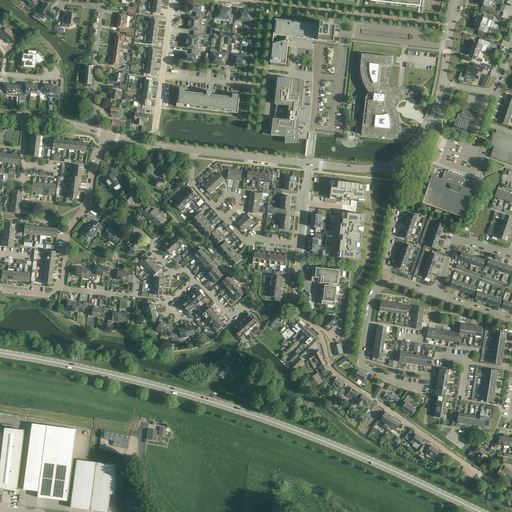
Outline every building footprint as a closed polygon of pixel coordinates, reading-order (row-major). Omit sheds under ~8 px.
[(33,8),(34,7),(37,3),(34,1),(34,0),(24,0),(29,4),(29,5),(33,8)] [(481,8),(488,11),(492,12),(494,9),(487,7),(489,0),(479,0),(478,4),(484,6),(483,8),(481,8),(481,9),(481,8)] [(44,3),(42,7),(39,11),(46,16),(46,15),(54,20),(58,14),(51,10),(50,9),(51,7),(44,3)] [(196,12),(196,15),(203,16),(203,12),(201,12),(202,6),(198,5),(199,5),(195,4),(195,5),(191,5),(191,6),(190,6),(190,10),(191,10),(191,11),(196,12)] [(223,21),(225,8),(223,8),(223,7),(219,7),(218,14),(215,13),(214,20),(223,21)] [(227,9),(225,8),(223,21),(229,21),(229,24),(232,24),(234,15),(233,15),(230,15),(231,8),(227,8),(227,9)] [(245,21),(246,11),(244,10),(240,9),(239,16),(236,16),(236,15),(235,22),(245,23),(245,21)] [(248,11),(246,11),(245,21),(251,22),(250,24),(254,24),(255,17),(254,17),(254,18),(251,17),(252,11),(248,10),(248,11)] [(75,14),(67,13),(67,19),(63,19),(62,27),(69,28),(70,24),(74,25),(74,23),(79,24),(80,18),(75,17),(75,14)] [(127,22),(128,15),(119,14),(118,21),(127,22)] [(491,28),(493,22),(495,17),(486,14),(485,18),(478,16),(476,22),(491,28)] [(202,25),(203,16),(196,15),(196,18),(189,17),(189,21),(189,22),(189,23),(202,25)] [(273,41),(270,63),(286,65),(286,64),(286,59),(288,48),(288,47),(288,46),(288,42),(289,38),(301,39),(314,40),(327,42),(327,41),(326,41),(327,36),(327,31),(328,28),(328,26),(323,25),(324,22),(320,21),(320,22),(321,22),(321,25),(320,25),(295,22),(294,22),(294,20),(295,20),(293,20),(284,19),(287,20),(287,21),(284,21),(282,20),(275,20),(273,41)] [(119,31),(126,32),(133,33),(134,29),(126,28),(127,22),(118,21),(118,28),(121,29),(120,31),(119,31)] [(479,35),(484,37),(487,38),(489,34),(487,33),(489,27),(491,28),(476,22),(475,26),(474,29),(480,31),(479,35)] [(194,30),(194,33),(201,34),(202,25),(189,23),(189,25),(188,25),(188,30),(194,30)] [(0,25),(0,34),(0,35),(3,37),(9,43),(16,37),(9,30),(6,28),(4,30),(0,25)] [(187,42),(197,43),(198,37),(202,38),(203,34),(201,34),(194,33),(194,36),(187,36),(186,40),(187,40),(187,42)] [(117,34),(116,41),(124,42),(125,42),(126,37),(125,37),(125,35),(117,34)] [(473,42),(470,48),(480,51),(482,45),(488,47),(489,43),(481,40),(480,44),(472,41),(471,41),(473,42)] [(124,42),(116,41),(115,48),(120,49),(126,49),(131,50),(132,47),(123,46),(124,42)] [(192,49),(192,52),(198,53),(200,53),(201,50),(199,50),(199,46),(197,46),(197,43),(187,42),(187,44),(186,44),(185,48),(192,49)] [(478,58),(480,51),(470,48),(469,51),(470,52),(469,55),(475,57),(474,61),(482,64),(483,60),(478,58)] [(217,65),(218,65),(220,52),(214,52),(214,49),(211,49),(210,58),(213,58),(212,65),(216,65),(217,65)] [(21,60),(20,68),(21,68),(21,66),(34,68),(34,69),(35,69),(35,68),(34,67),(34,66),(36,64),(36,65),(36,64),(37,63),(38,64),(43,60),(40,56),(38,53),(37,54),(36,53),(36,51),(32,51),(28,51),(28,55),(24,54),(23,54),(23,53),(21,53),(21,54),(22,54),(22,60),(21,60)] [(220,52),(218,65),(220,65),(220,66),(224,66),(225,60),(228,60),(229,53),(229,51),(226,51),(226,53),(220,52)] [(198,53),(192,52),(191,55),(186,54),(186,55),(185,55),(184,60),(185,60),(185,61),(188,61),(188,62),(192,62),(195,62),(196,59),(198,59),(198,53)] [(238,67),(239,67),(241,57),(238,56),(238,54),(231,54),(231,61),(231,60),(234,61),(233,67),(237,68),(238,67)] [(397,111),(394,105),(398,102),(402,98),(406,94),(409,90),(386,87),(388,64),(391,65),(392,58),(362,54),(361,61),(362,61),(362,63),(361,63),(361,69),(361,74),(362,79),(364,85),(366,88),(368,92),(370,93),(368,95),(366,97),(366,98),(369,98),(366,128),(362,128),(362,135),(398,139),(399,132),(398,132),(398,130),(399,131),(399,127),(399,123),(398,117),(397,111)] [(120,56),(114,55),(113,65),(122,66),(123,56),(120,56)] [(241,68),(245,69),(246,62),(249,62),(249,63),(250,56),(247,55),(246,57),(241,57),(239,67),(241,67),(241,68)] [(154,75),(155,69),(148,68),(145,67),(141,67),(131,65),(131,68),(147,70),(147,74),(154,75)] [(465,74),(466,74),(464,78),(471,80),(472,77),(478,80),(479,76),(476,75),(478,71),(482,73),(483,68),(475,65),(474,68),(469,66),(468,68),(467,68),(465,74)] [(84,84),(87,84),(92,85),(93,67),(86,66),(85,74),(82,73),(82,76),(85,76),(84,84)] [(114,81),(119,82),(121,83),(122,82),(124,82),(125,75),(123,75),(123,74),(122,74),(115,73),(114,81)] [(485,75),(481,86),(485,88),(489,76),(485,75)] [(273,118),(271,135),(286,137),(285,143),(299,143),(299,139),(298,120),(297,120),(297,121),(296,121),(294,121),(295,114),(295,107),(298,107),(302,107),(305,81),(278,78),(275,104),(276,105),(275,118),(273,118)] [(21,90),(21,97),(24,97),(25,93),(31,93),(31,84),(25,84),(25,90),(21,90)] [(36,96),(40,96),(40,89),(37,89),(37,85),(31,84),(31,93),(36,94),(36,96)] [(6,89),(2,88),(2,98),(4,98),(6,96),(11,96),(12,85),(6,85),(6,89)] [(11,96),(21,97),(21,90),(18,90),(18,86),(12,85),(11,96)] [(44,94),(49,95),(50,95),(50,86),(44,85),(44,87),(41,87),(41,89),(40,89),(40,96),(40,102),(40,103),(41,99),(43,99),(44,94)] [(50,95),(49,95),(49,97),(55,98),(55,100),(59,100),(60,87),(59,88),(56,87),(56,86),(50,86),(50,95)] [(185,92),(185,89),(186,89),(180,88),(180,89),(180,91),(179,91),(177,104),(181,105),(180,107),(188,108),(189,105),(195,106),(195,109),(203,109),(203,108),(212,110),(212,111),(220,111),(221,109),(227,110),(227,112),(235,113),(235,111),(238,111),(240,98),(238,98),(238,95),(239,95),(233,94),(233,95),(234,95),(233,97),(233,98),(235,98),(234,100),(232,99),(214,97),(214,95),(216,96),(216,95),(214,95),(214,93),(211,93),(212,92),(207,91),(207,95),(207,96),(186,93),(185,94),(183,94),(184,92),(185,92)] [(111,98),(116,99),(119,100),(119,96),(122,96),(122,92),(120,92),(120,91),(117,90),(112,90),(111,98)] [(136,100),(143,102),(143,105),(150,106),(150,100),(144,99),(141,98),(137,98),(136,100)] [(117,118),(118,118),(122,119),(124,109),(117,108),(112,107),(111,113),(113,113),(112,117),(117,118)] [(503,113),(502,116),(510,118),(510,117),(511,117),(511,111),(504,109),(503,108),(502,112),(503,113)] [(137,109),(137,113),(136,113),(135,121),(139,122),(138,125),(143,125),(143,122),(147,123),(149,114),(144,114),(144,113),(142,113),(143,109),(137,109)] [(458,114),(457,116),(452,129),(466,134),(470,121),(474,122),(477,115),(462,109),(460,115),(458,114)] [(507,125),(509,121),(510,118),(502,116),(501,115),(500,119),(501,120),(500,122),(499,122),(498,122),(507,125)] [(494,134),(490,146),(494,147),(491,157),(510,164),(511,164),(511,135),(497,130),(495,134),(494,134)] [(157,163),(152,169),(154,171),(160,166),(157,163)] [(443,211),(454,215),(463,218),(470,197),(474,199),(480,183),(462,177),(463,175),(452,172),(452,173),(431,166),(424,185),(428,186),(422,203),(436,208),(434,213),(441,215),(443,211)] [(228,167),(228,170),(229,170),(228,179),(234,180),(236,168),(235,168),(235,170),(231,170),(231,167),(228,167)] [(110,174),(103,179),(106,183),(107,182),(112,189),(111,189),(112,189),(114,188),(116,191),(121,187),(119,184),(115,178),(118,176),(112,168),(108,171),(110,174)] [(160,168),(155,174),(154,172),(150,176),(156,182),(155,183),(159,187),(164,182),(162,180),(163,179),(159,176),(164,171),(160,168)] [(265,173),(264,182),(263,184),(265,185),(272,185),(273,181),(273,177),(270,176),(271,172),(268,171),(268,174),(265,173)] [(220,185),(225,180),(218,173),(215,176),(213,174),(212,176),(220,185)] [(215,189),(220,185),(212,176),(211,176),(213,178),(210,180),(208,179),(207,180),(215,189)] [(210,194),(215,189),(207,180),(206,181),(208,182),(205,185),(204,183),(201,185),(203,187),(204,186),(210,194)] [(332,180),(330,197),(342,199),(342,200),(349,201),(350,200),(365,201),(367,184),(332,180)] [(283,182),(282,189),(285,189),(291,190),(293,190),(294,184),(285,183),(284,183),(283,182)] [(193,199),(194,201),(196,200),(194,198),(197,195),(190,187),(188,189),(189,191),(187,193),(193,199)] [(134,200),(139,204),(143,199),(138,195),(138,194),(132,189),(124,199),(127,201),(131,204),(134,200)] [(495,197),(498,198),(498,200),(500,201),(501,199),(503,191),(498,189),(495,197)] [(185,195),(183,196),(183,197),(189,203),(190,205),(192,203),(190,201),(193,199),(187,193),(185,191),(183,193),(185,195)] [(506,201),(509,193),(503,191),(501,199),(506,201)] [(249,199),(261,200),(259,199),(259,196),(262,196),(262,193),(260,193),(260,194),(250,192),(249,199)] [(181,198),(179,200),(186,208),(188,207),(186,205),(189,203),(183,197),(183,196),(181,195),(179,196),(181,198)] [(179,200),(177,198),(175,200),(177,202),(175,204),(182,212),(186,208),(179,200)] [(249,199),(249,206),(260,207),(261,206),(258,206),(258,203),(261,203),(261,200),(249,199)] [(148,216),(158,226),(165,220),(159,214),(160,214),(155,209),(153,211),(149,207),(143,213),(147,217),(148,216)] [(200,212),(193,219),(192,220),(196,225),(204,217),(200,212)] [(311,214),(310,220),(322,222),(322,221),(321,221),(321,216),(323,216),(323,212),(318,212),(317,215),(311,214)] [(341,235),(339,258),(358,260),(364,214),(357,214),(344,212),(343,224),(341,224),(340,235),(341,235)] [(410,213),(408,219),(416,222),(418,216),(410,213)] [(253,222),(247,214),(242,219),(250,228),(251,227),(249,226),(252,223),(253,225),(256,223),(254,221),(253,222)] [(208,221),(204,217),(196,225),(200,229),(208,221)] [(250,228),(242,219),(237,223),(243,231),(247,228),(248,229),(250,228)] [(406,225),(414,228),(416,222),(408,219),(406,225)] [(310,220),(310,227),(316,227),(315,230),(321,231),(322,222),(310,220)] [(91,239),(101,225),(95,221),(93,224),(90,222),(87,226),(88,226),(83,233),(91,239)] [(200,229),(204,233),(212,226),(208,221),(200,229)] [(509,229),(511,223),(504,221),(502,226),(509,229)] [(434,228),(442,231),(444,225),(436,222),(434,228)] [(406,225),(404,231),(412,234),(414,228),(406,225)] [(216,230),(212,226),(204,233),(208,238),(209,236),(216,230)] [(507,235),(509,229),(502,226),(500,230),(499,229),(498,232),(507,235)] [(110,227),(105,233),(104,234),(107,236),(107,238),(116,244),(121,237),(112,230),(113,229),(110,227)] [(209,236),(213,240),(222,233),(217,228),(216,230),(209,236)] [(440,237),(442,231),(434,228),(432,234),(440,237)] [(402,237),(409,240),(412,240),(412,238),(410,238),(412,234),(404,231),(402,237)] [(505,241),(507,235),(498,232),(500,232),(499,235),(497,235),(496,237),(493,236),(492,238),(496,240),(497,238),(505,241)] [(222,233),(213,240),(217,245),(225,237),(222,233)] [(130,234),(125,241),(128,244),(125,249),(133,255),(140,245),(133,239),(135,237),(130,234)] [(438,243),(440,237),(432,234),(430,240),(438,243)] [(171,239),(180,248),(182,247),(180,245),(183,243),(175,235),(173,237),(176,239),(174,241),(171,239)] [(308,238),(308,244),(318,245),(319,240),(320,240),(320,236),(315,236),(314,239),(308,238)] [(167,242),(174,250),(175,250),(176,252),(178,251),(177,251),(180,248),(171,239),(169,240),(172,243),(169,245),(167,242)] [(436,249),(438,243),(430,240),(428,246),(436,249)] [(222,253),(230,246),(226,241),(223,244),(218,249),(222,253)] [(174,250),(167,242),(165,244),(167,246),(165,248),(172,256),(174,254),(172,253),(174,250)] [(403,249),(411,252),(413,246),(405,243),(403,249)] [(308,244),(307,250),(313,251),(313,254),(318,255),(319,251),(317,251),(318,245),(308,244)] [(226,258),(234,250),(230,246),(222,253),(226,258)] [(194,250),(190,254),(192,256),(193,256),(197,260),(205,253),(201,248),(201,249),(200,249),(199,251),(197,248),(196,248),(194,250)] [(403,249),(401,255),(408,258),(411,252),(403,249)] [(234,250),(226,258),(230,262),(238,254),(234,250)] [(259,262),(260,253),(260,251),(258,251),(257,253),(254,253),(254,258),(251,257),(250,264),(253,264),(253,262),(259,262)] [(468,254),(462,252),(459,260),(465,262),(468,254)] [(209,257),(205,253),(197,260),(201,265),(209,257)] [(429,259),(437,261),(439,255),(431,253),(429,259)] [(238,254),(230,262),(234,266),(237,264),(238,266),(244,261),(238,254)] [(474,256),(468,254),(465,262),(471,264),(474,256)] [(399,261),(406,264),(408,258),(401,255),(399,261)] [(480,258),(474,256),(471,264),(477,266),(480,258)] [(145,257),(139,263),(142,267),(144,269),(146,268),(153,262),(154,260),(153,258),(151,260),(149,258),(147,259),(145,257)] [(209,257),(201,265),(205,269),(213,261),(209,257)] [(486,260),(480,258),(477,266),(483,268),(486,260)] [(435,267),(437,261),(429,259),(427,265),(435,267)] [(489,259),(487,264),(486,267),(492,269),(495,261),(489,259)] [(217,266),(213,261),(205,269),(208,273),(207,275),(215,267),(217,266)] [(406,264),(399,261),(396,267),(404,270),(406,264)] [(495,261),(492,269),(498,271),(501,263),(495,261)] [(153,262),(146,268),(144,269),(148,273),(156,266),(158,265),(156,263),(155,264),(153,262)] [(501,263),(498,271),(504,273),(507,265),(501,263)] [(433,273),(435,267),(427,265),(425,270),(425,271),(433,273)] [(97,275),(103,275),(104,267),(98,266),(98,269),(95,268),(95,269),(96,269),(96,272),(93,272),(92,280),(97,280),(97,275)] [(154,277),(157,276),(164,273),(163,270),(161,269),(162,269),(160,267),(158,268),(156,266),(148,273),(149,275),(151,273),(154,277)] [(77,276),(82,277),(83,268),(77,267),(77,270),(72,270),(72,269),(71,277),(76,278),(77,276)] [(108,280),(113,281),(113,273),(110,273),(111,270),(111,271),(111,270),(109,270),(109,268),(104,267),(103,275),(108,276),(108,280)] [(215,267),(207,275),(211,279),(219,271),(215,267)] [(313,267),(312,281),(319,282),(319,283),(321,283),(323,284),(323,283),(326,283),(325,284),(325,291),(322,290),(321,298),(322,298),(322,304),(335,305),(335,300),(337,300),(337,294),(336,294),(337,286),(335,285),(336,284),(339,284),(339,277),(343,277),(343,270),(336,269),(336,270),(313,267)] [(83,268),(82,277),(87,277),(87,279),(92,280),(93,272),(88,272),(88,269),(83,268)] [(430,279),(433,273),(425,271),(425,270),(422,269),(421,272),(424,273),(423,277),(430,279)] [(118,280),(123,280),(124,272),(118,271),(118,274),(113,273),(113,281),(118,281),(118,280)] [(223,276),(219,271),(211,279),(215,283),(223,276)] [(129,272),(124,272),(123,280),(128,281),(128,283),(133,283),(134,275),(134,276),(129,275),(129,272)] [(153,283),(164,284),(164,281),(166,282),(167,279),(165,279),(165,277),(164,273),(157,276),(158,278),(156,278),(155,282),(153,281),(153,283)] [(220,284),(224,288),(233,280),(229,276),(220,284)] [(450,287),(456,289),(458,281),(452,279),(450,287)] [(482,282),(487,284),(488,282),(482,279),(481,282),(480,281),(478,287),(480,288),(482,282)] [(237,284),(233,280),(224,288),(228,292),(237,284)] [(462,291),(464,283),(465,281),(463,280),(462,282),(458,281),(456,289),(462,291)] [(493,286),(494,284),(488,282),(487,284),(485,290),(487,290),(489,285),(493,286)] [(462,291),(468,293),(470,285),(464,283),(462,291)] [(241,289),(237,284),(228,292),(232,297),(241,289)] [(476,287),(470,285),(468,293),(474,295),(476,287)] [(163,290),(155,289),(154,292),(149,291),(149,294),(149,297),(157,298),(158,295),(162,295),(163,292),(165,293),(165,290),(163,290)] [(204,302),(203,300),(205,298),(197,289),(195,290),(197,292),(195,294),(201,301),(203,303),(204,302)] [(245,293),(241,289),(232,297),(236,301),(245,293)] [(478,291),(477,294),(475,299),(481,301),(484,293),(478,291)] [(193,296),(191,298),(197,305),(199,306),(200,305),(199,304),(201,301),(203,303),(201,301),(195,294),(193,292),(191,294),(193,296)] [(481,301),(487,303),(490,295),(484,293),(481,301)] [(487,303),(493,305),(496,297),(490,295),(487,303)] [(191,298),(189,296),(187,298),(189,299),(187,301),(193,309),(197,305),(191,298)] [(499,307),(501,302),(502,299),(496,297),(493,305),(499,307)] [(144,300),(144,304),(145,304),(145,307),(146,307),(148,313),(156,311),(154,304),(150,305),(150,304),(150,301),(151,301),(144,300)] [(187,301),(185,300),(183,301),(185,303),(183,305),(186,309),(184,311),(188,316),(191,314),(189,312),(193,309),(187,301)] [(504,300),(503,303),(501,308),(507,310),(510,302),(504,300)] [(78,312),(79,304),(74,303),(74,301),(69,301),(68,309),(68,308),(73,309),(72,311),(78,312)] [(79,304),(78,312),(83,313),(84,310),(88,310),(89,303),(84,302),(84,304),(79,304)] [(90,314),(93,314),(93,316),(98,317),(99,308),(94,308),(94,303),(89,303),(88,310),(91,311),(91,313),(90,313),(90,314)] [(422,315),(423,315),(423,311),(422,311),(423,308),(424,308),(414,306),(413,314),(422,315)] [(99,308),(98,317),(104,318),(104,315),(109,315),(110,308),(105,307),(104,309),(99,308)] [(110,308),(109,315),(112,316),(111,318),(113,319),(113,321),(118,322),(119,313),(114,312),(115,308),(110,308)] [(210,308),(206,311),(203,314),(206,318),(214,312),(216,310),(214,308),(212,310),(210,308)] [(156,311),(148,313),(146,314),(146,316),(148,316),(149,319),(149,320),(150,322),(149,323),(152,326),(157,322),(155,320),(154,318),(158,317),(156,311)] [(119,313),(118,322),(124,322),(124,320),(129,321),(130,313),(125,312),(125,314),(119,313)] [(214,312),(206,318),(210,322),(217,316),(218,316),(219,314),(218,312),(216,314),(214,312)] [(248,318),(246,319),(253,327),(257,323),(258,324),(260,322),(256,317),(254,319),(249,314),(247,316),(248,318)] [(422,315),(413,314),(412,321),(421,322),(422,322),(422,318),(421,318),(422,315)] [(220,318),(218,316),(217,316),(210,322),(214,326),(221,320),(223,318),(221,316),(220,318)] [(274,316),(268,324),(273,328),(279,320),(274,316)] [(323,323),(323,324),(328,329),(337,322),(332,316),(323,323)] [(244,321),(242,323),(249,330),(253,327),(246,319),(245,318),(243,320),(244,321)] [(219,333),(223,329),(221,327),(227,322),(225,320),(223,322),(221,320),(214,326),(218,330),(216,332),(218,334),(219,333)] [(297,328),(300,331),(305,324),(301,320),(295,326),(295,327),(293,329),(295,331),(297,328)] [(240,325),(238,327),(245,334),(249,330),(242,323),(241,321),(239,323),(240,325)] [(412,321),(411,328),(421,330),(421,326),(420,325),(421,322),(412,321)] [(157,322),(152,326),(154,329),(155,328),(156,330),(157,329),(163,333),(168,325),(162,322),(160,325),(158,324),(157,322)] [(302,331),(304,334),(309,328),(305,324),(300,331),(301,332),(302,331)] [(172,341),(175,342),(176,333),(173,332),(172,332),(174,328),(168,325),(163,333),(169,336),(169,337),(171,338),(171,339),(172,339),(172,341)] [(238,327),(237,325),(235,327),(236,328),(234,331),(237,334),(235,336),(240,341),(242,339),(241,338),(245,334),(238,327)] [(201,331),(200,329),(197,326),(197,327),(195,328),(193,329),(192,326),(186,327),(188,336),(195,334),(196,335),(198,333),(199,334),(201,331)] [(179,333),(176,333),(175,342),(178,342),(178,339),(179,340),(179,339),(182,339),(182,338),(188,336),(186,327),(179,329),(180,333),(179,333)] [(314,332),(309,328),(304,334),(297,341),(299,343),(303,339),(305,341),(314,332)] [(434,339),(436,329),(432,329),(431,330),(429,329),(429,328),(428,328),(427,338),(434,339)] [(436,329),(434,339),(442,340),(443,331),(439,330),(439,331),(436,331),(436,329)] [(443,331),(442,340),(449,341),(450,332),(446,331),(446,332),(443,332),(443,331)] [(318,337),(314,332),(305,341),(309,345),(318,337)] [(450,332),(449,341),(456,342),(458,333),(454,332),(453,333),(450,333),(450,332)] [(340,344),(335,345),(337,355),(343,353),(340,344)] [(314,369),(315,369),(320,366),(325,363),(320,351),(308,357),(314,369)] [(293,354),(288,359),(292,363),(297,358),(293,354)] [(345,357),(338,363),(340,366),(347,361),(345,357)] [(296,361),(291,365),(296,370),(300,365),(296,361)] [(328,369),(325,363),(320,366),(322,369),(320,370),(321,372),(324,377),(328,374),(327,373),(329,372),(328,369)] [(223,367),(217,373),(220,376),(228,368),(225,366),(223,368),(223,367)] [(366,377),(367,375),(359,370),(355,376),(363,381),(362,383),(366,385),(369,379),(366,377)] [(323,382),(318,374),(313,377),(315,380),(312,383),(315,387),(323,382)] [(332,384),(337,388),(335,390),(336,391),(334,393),(336,394),(341,388),(344,384),(342,383),(343,381),(337,377),(334,382),(332,384)] [(379,386),(373,395),(378,398),(384,389),(379,386)] [(352,388),(350,392),(347,396),(351,399),(353,396),(356,398),(359,393),(352,388)] [(387,392),(384,397),(390,401),(392,398),(397,401),(399,398),(393,394),(392,395),(387,392)] [(356,399),(352,405),(349,409),(350,410),(353,406),(355,408),(358,403),(361,406),(363,403),(365,405),(369,400),(362,395),(359,401),(356,399)] [(402,408),(411,415),(416,409),(408,403),(413,397),(409,395),(402,405),(404,406),(402,408)] [(390,427),(396,419),(386,412),(380,420),(390,427)] [(396,419),(390,427),(395,430),(401,423),(396,419)] [(38,491),(37,497),(67,501),(76,430),(31,424),(23,489),(38,491)] [(16,490),(17,489),(24,430),(0,427),(0,489),(0,488),(16,490)] [(158,430),(150,430),(149,430),(148,440),(156,441),(158,430)] [(131,436),(116,433),(105,431),(103,439),(114,441),(113,446),(128,449),(131,436)] [(416,434),(413,438),(410,442),(414,444),(415,442),(419,445),(423,440),(416,434)] [(499,445),(504,446),(505,435),(504,434),(503,437),(500,436),(499,441),(495,440),(494,447),(498,448),(499,445)] [(439,451),(431,445),(426,452),(434,457),(439,451)] [(486,455),(487,453),(481,449),(481,448),(476,445),(473,450),(477,453),(479,451),(481,453),(478,456),(476,460),(480,463),(484,458),(486,459),(488,457),(486,455)] [(76,460),(70,507),(90,510),(104,511),(107,511),(110,494),(115,495),(115,465),(96,462),(76,460)] [(501,469),(500,470),(497,474),(503,478),(507,473),(511,476),(511,474),(511,472),(505,468),(503,470),(501,469)]
